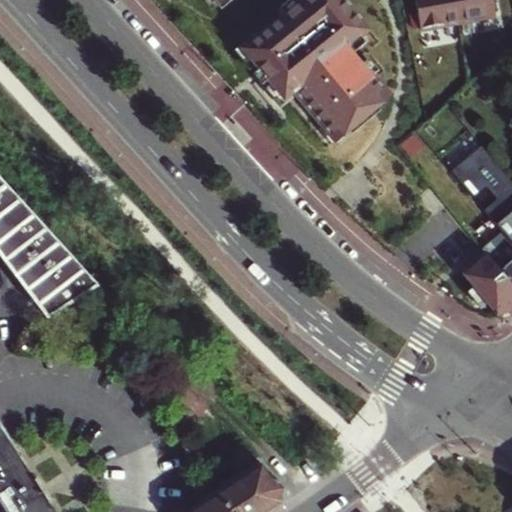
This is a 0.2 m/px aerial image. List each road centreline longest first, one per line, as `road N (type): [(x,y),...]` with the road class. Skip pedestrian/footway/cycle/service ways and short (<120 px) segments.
road 1 (primary): [(14,0),(298,306),(367,362),(450,409)]
road 2 (primary): [(491,374),(414,328),(327,258),(88,0)]
road 3 (tertiary): [(313,511),(450,409)]
